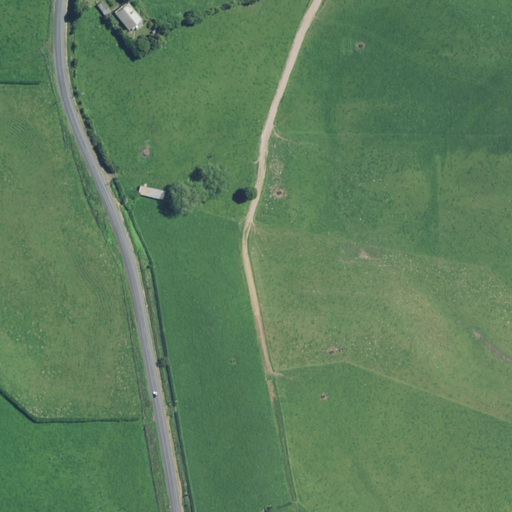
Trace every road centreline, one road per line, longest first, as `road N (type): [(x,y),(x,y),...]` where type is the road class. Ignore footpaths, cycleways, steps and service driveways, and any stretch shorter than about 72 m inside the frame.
road 1 (unclassified): [(63,0),(60,47),(74,126),(129,258),(176,511)]
road 2 (track): [(320,0),(269,129),(244,237),(292,509)]
